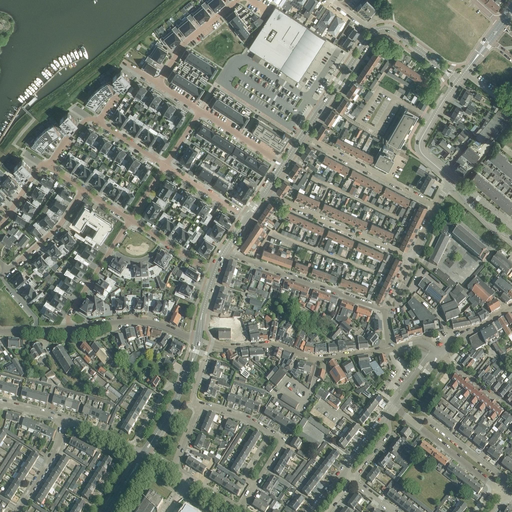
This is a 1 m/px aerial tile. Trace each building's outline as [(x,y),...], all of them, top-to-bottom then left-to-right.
[(207,0),(204,2),(208,7),(211,5),(215,11),(220,7),(214,0),(208,0),(207,1),(207,0)] [(311,11),(318,1),(315,0),(309,0),(305,6),(311,11)] [(365,0),(358,8),(367,17),(371,13),(370,12),(373,10),(376,7),(368,0),(365,0)] [(496,0),(490,7),(495,11),(500,6),(497,3),(499,1),(500,1),(500,0),(496,0)] [(202,5),(197,9),(205,19),(210,15),(206,9),(208,7),(204,2),(201,5),(202,5)] [(285,3),(283,6),(293,13),(295,10),(285,3)] [(275,6),(248,48),(255,52),(262,57),(280,69),(299,81),(326,39),(321,35),(310,28),(277,7),(275,6)] [(326,8),(323,6),(319,11),(317,10),(315,13),(318,14),(316,16),(319,18),(326,8)] [(192,12),(189,15),(193,19),(196,17),(201,23),(205,19),(197,9),(193,13),(192,12)] [(235,9),(227,16),(230,21),(238,14),(238,15),(239,14),(235,9)] [(238,14),(230,21),(233,25),(241,18),(238,15),(238,14)] [(187,17),(183,21),(191,31),(195,27),(191,21),(193,19),(189,15),(187,17)] [(241,18),(233,25),(237,28),(244,22),(245,22),(246,21),(243,16),(241,18)] [(259,17),(255,21),(259,25),(261,23),(264,20),(259,17)] [(178,24),(175,27),(179,31),(181,29),(186,35),(191,31),(183,21),(178,25),(178,24)] [(237,28),(235,30),(238,34),(246,28),(248,26),(245,22),(244,22),(237,28)] [(311,25),(310,28),(321,35),(322,33),(317,29),(319,27),(316,25),(314,24),(313,26),(311,25)] [(172,29),(168,33),(176,43),(181,39),(176,33),(179,31),(175,27),(172,29)] [(348,37),(353,40),(353,41),(357,35),(359,32),(357,31),(357,30),(354,28),(353,28),(351,27),(349,30),(351,31),(348,36),(348,37)] [(246,28),(238,34),(242,38),(249,32),(246,28)] [(163,36),(160,39),(164,43),(167,41),(171,47),(176,43),(168,33),(163,37),(163,36)] [(348,37),(346,35),(342,33),(341,35),(345,37),(344,38),(346,40),(342,45),(347,49),(352,43),(351,43),(353,40),(348,37)] [(156,45),(153,50),(164,57),(167,51),(161,48),(162,45),(157,41),(155,45),(156,45)] [(379,46),(375,52),(381,55),(384,50),(391,55),(393,52),(386,47),(384,50),(379,46)] [(186,48),(181,57),(186,60),(191,51),(186,48)] [(149,54),(147,58),(152,61),(154,58),(160,62),(164,57),(153,50),(150,55),(149,54)] [(191,51),(186,60),(190,62),(195,54),(191,51)] [(375,52),(371,57),(377,61),(381,55),(375,52)] [(195,54),(190,62),(194,65),(200,57),(195,54)] [(200,57),(194,65),(199,68),(204,60),(200,57)] [(371,57),(368,62),(373,66),(377,61),(371,57)] [(146,61),(142,67),(153,74),(157,68),(151,64),(152,61),(147,58),(145,61),(146,61)] [(396,71),(398,68),(402,62),(397,58),(393,64),(396,66),(394,69),(396,71)] [(204,60),(199,68),(203,70),(208,62),(204,60)] [(208,62),(203,70),(207,73),(213,65),(212,65),(208,62)] [(368,62),(364,68),(370,72),(373,66),(368,62)] [(398,74),(401,76),(408,66),(402,62),(398,68),(401,69),(398,74)] [(212,65),(213,65),(207,73),(212,76),(217,68),(212,65)] [(413,69),(408,66),(404,71),(409,75),(413,69)] [(364,68),(360,73),(366,77),(370,72),(364,68)] [(173,69),(168,77),(172,80),(173,81),(173,80),(178,72),(173,69)] [(409,75),(415,79),(418,73),(413,69),(409,75)] [(113,83),(119,88),(121,86),(123,88),(128,84),(126,82),(130,79),(121,70),(113,77),(116,80),(113,83)] [(178,72),(173,80),(177,83),(182,75),(178,72)] [(366,77),(360,73),(357,79),(362,83),(366,77)] [(415,79),(420,82),(424,77),(418,73),(415,79)] [(182,75),(177,83),(181,86),(186,78),(182,75)] [(424,77),(420,82),(426,86),(429,80),(424,77)] [(186,78),(181,86),(185,89),(191,80),(186,78)] [(191,80),(185,89),(190,91),(195,83),(191,80)] [(107,81),(101,86),(108,95),(113,92),(107,81)] [(354,83),(350,88),(356,93),(358,94),(360,92),(363,86),(356,81),(355,83),(354,83)] [(375,84),(373,82),(371,81),(368,86),(368,87),(367,88),(369,90),(371,90),(375,84)] [(131,93),(136,96),(142,86),(142,85),(139,83),(139,84),(138,83),(134,88),(131,87),(127,94),(130,96),(131,93)] [(195,83),(190,91),(194,94),(199,86),(195,83)] [(194,94),(199,97),(204,89),(195,83),(199,86),(194,94)] [(101,86),(95,90),(103,99),(108,95),(101,86)] [(136,96),(135,97),(139,100),(139,101),(140,102),(142,102),(146,96),(143,94),(147,89),(142,86),(136,95),(136,96)] [(356,93),(350,88),(346,94),(352,98),(356,93)] [(95,90),(90,96),(99,104),(103,99),(95,90)] [(369,90),(364,98),(368,101),(371,96),(373,92),(371,90),(369,90)] [(466,90),(463,95),(470,99),(472,96),(474,97),(474,98),(480,101),(482,96),(477,93),(476,94),(473,92),(473,93),(466,90)] [(146,96),(142,102),(145,105),(145,104),(149,106),(150,105),(156,95),(156,94),(153,92),(153,93),(152,92),(148,98),(146,96)] [(44,106),(34,95),(26,102),(36,112),(44,106)] [(150,105),(149,106),(153,109),(153,110),(156,112),(160,105),(158,103),(161,98),(156,95),(150,105)] [(214,95),(208,103),(213,106),(214,106),(213,106),(219,98),(214,95)] [(463,95),(460,101),(464,103),(467,105),(469,106),(467,108),(474,112),(477,107),(471,104),(473,101),(470,99),(463,95)] [(99,104),(90,96),(86,102),(96,109),(99,104)] [(344,97),(340,103),(346,107),(350,101),(344,97)] [(418,97),(414,103),(417,106),(423,109),(427,102),(422,99),(418,97)] [(219,98),(213,106),(214,106),(218,109),(223,101),(219,98)] [(160,112),(164,114),(171,104),(170,104),(171,103),(168,101),(167,102),(166,101),(163,107),(160,105),(156,112),(155,113),(158,114),(160,112)] [(223,101),(218,109),(222,111),(227,103),(223,101)] [(227,103),(222,111),(226,114),(231,106),(227,103)] [(346,107),(340,103),(336,109),(342,113),(345,109),(347,111),(349,109),(346,107)] [(167,120),(169,122),(174,115),(171,113),(175,107),(171,104),(164,114),(169,117),(167,120)] [(355,108),(353,111),(358,115),(363,107),(359,105),(358,104),(355,108)] [(483,128),(477,135),(476,136),(476,137),(482,143),(485,139),(486,141),(501,123),(500,121),(501,120),(510,127),(511,123),(511,112),(503,104),(501,107),(498,110),(498,111),(497,112),(496,113),(495,114),(490,121),(483,128)] [(114,120),(118,123),(125,113),(120,110),(122,107),(119,105),(115,112),(117,114),(114,120)] [(231,106),(226,114),(230,117),(236,109),(231,106)] [(457,106),(454,112),(462,117),(462,116),(463,113),(462,112),(463,110),(457,106)] [(236,109),(230,117),(235,120),(240,112),(236,109)] [(332,109),(328,115),(334,119),(338,113),(332,109)] [(407,109),(389,140),(400,147),(418,115),(407,109)] [(484,117),(490,121),(495,114),(488,110),(484,116),(484,117)] [(174,115),(169,122),(172,124),(174,121),(180,125),(184,120),(183,120),(184,118),(183,117),(185,114),(180,111),(177,116),(174,115)] [(358,115),(353,111),(351,114),(355,117),(354,117),(350,115),(349,117),(355,120),(358,115)] [(63,123),(61,125),(66,131),(68,128),(70,130),(75,126),(73,124),(77,121),(68,112),(65,115),(60,120),(63,123)] [(240,112),(235,120),(239,122),(239,123),(244,114),(240,112)] [(462,117),(454,112),(451,117),(459,122),(462,117)] [(127,120),(129,122),(134,115),(131,113),(129,116),(125,113),(118,123),(119,123),(118,124),(121,126),(122,125),(123,126),(127,120)] [(239,122),(239,123),(244,126),(250,116),(245,113),(244,114),(239,123),(239,122)] [(128,129),(132,132),(139,122),(135,119),(136,116),(134,115),(129,122),(132,123),(128,129)] [(259,115),(257,118),(261,120),(267,124),(269,122),(259,115)] [(334,119),(328,115),(325,121),(330,125),(334,119)] [(255,121),(249,129),(275,146),(277,147),(281,149),(290,135),(285,132),(283,136),(282,137),(258,121),(257,123),(255,121)] [(141,129),(143,131),(148,124),(145,122),(143,125),(139,122),(132,132),(133,132),(132,133),(136,135),(136,134),(137,135),(141,129)] [(463,129),(468,133),(470,131),(465,126),(466,126),(460,122),(458,125),(463,129)] [(54,123),(47,128),(54,137),(59,134),(54,123)] [(270,123),(269,125),(282,133),(283,131),(270,123)] [(142,138),(147,141),(153,131),(149,129),(151,126),(148,124),(143,131),(146,132),(142,138)] [(198,131),(196,134),(201,137),(207,127),(202,124),(200,128),(199,127),(197,130),(198,131)] [(323,124),(319,130),(325,134),(328,128),(323,124)] [(442,131),(448,135),(448,134),(455,138),(457,136),(452,133),(454,129),(446,125),(442,131)] [(477,126),(473,132),(474,132),(476,134),(477,135),(483,128),(481,127),(480,128),(478,126),(477,126)] [(207,127),(201,137),(205,139),(211,130),(207,127)] [(47,128),(41,132),(50,141),(54,137),(47,128)] [(81,139),(86,142),(93,131),(92,131),(93,130),(90,128),(89,129),(88,128),(84,134),(82,132),(76,140),(79,142),(81,139)] [(335,143),(341,146),(344,140),(345,138),(347,135),(350,130),(346,128),(341,139),(338,137),(335,143)] [(459,133),(460,134),(465,138),(469,133),(468,133),(463,129),(459,133)] [(211,130),(205,139),(210,143),(212,141),(211,140),(216,132),(212,130),(211,130)] [(325,134),(319,130),(315,135),(321,139),(324,135),(325,134)] [(88,147),(91,149),(96,141),(94,140),(97,134),(93,131),(86,142),(90,145),(88,147)] [(155,138),(158,140),(162,133),(159,131),(157,134),(153,131),(147,141),(147,142),(150,144),(151,144),(155,138)] [(41,132),(36,138),(45,145),(50,141),(41,132)] [(216,132),(211,140),(212,141),(215,143),(220,135),(216,133),(217,133),(216,132)] [(162,133),(158,140),(160,142),(156,148),(157,148),(157,149),(160,151),(161,150),(161,151),(164,147),(165,148),(166,147),(169,142),(163,138),(165,135),(162,133)] [(215,143),(215,144),(219,147),(225,138),(220,135),(215,143)] [(96,148),(100,151),(107,140),(107,139),(104,137),(104,138),(103,137),(99,143),(96,141),(91,149),(94,151),(96,148)] [(45,145),(36,138),(32,144),(30,147),(38,152),(40,149),(42,151),(45,145)] [(219,147),(218,148),(223,151),(224,150),(223,150),(229,141),(225,138),(219,147)] [(439,144),(438,144),(447,151),(443,155),(447,158),(449,157),(450,156),(449,156),(452,153),(454,155),(458,151),(458,150),(460,148),(457,146),(456,147),(455,148),(452,145),(449,143),(448,143),(448,144),(443,139),(442,141),(440,142),(439,144)] [(102,157),(105,158),(110,150),(108,149),(112,143),(107,140),(100,151),(104,154),(102,157)] [(341,146),(347,149),(350,144),(344,140),(341,146)] [(229,141),(223,150),(224,150),(228,153),(234,144),(229,141)] [(347,149),(353,153),(356,147),(358,143),(355,142),(353,145),(350,144),(347,149)] [(188,147),(185,150),(194,156),(196,157),(201,149),(196,146),(194,148),(193,147),(189,145),(188,147)] [(322,161),(325,155),(326,154),(322,152),(320,158),(319,157),(318,158),(316,157),(317,155),(312,152),(314,149),(308,145),(304,150),(313,156),(317,159),(321,162),(322,161)] [(375,157),(377,158),(390,165),(396,154),(392,152),(393,149),(384,145),(383,147),(381,146),(375,157)] [(110,157),(114,160),(121,149),(121,148),(118,146),(118,147),(117,146),(113,152),(110,150),(105,158),(108,160),(110,157)] [(236,146),(230,155),(234,158),(241,149),(236,146)] [(353,153),(359,156),(362,150),(356,147),(353,153)] [(461,156),(463,157),(464,159),(464,158),(466,156),(474,162),(480,156),(469,147),(461,156)] [(495,148),(492,152),(494,154),(490,158),(511,176),(511,163),(506,159),(507,158),(495,148)] [(117,166),(120,168),(125,160),(122,158),(126,152),(121,149),(114,160),(119,163),(117,166)] [(241,149),(234,158),(239,161),(240,159),(245,151),(241,149)] [(183,155),(191,160),(194,156),(185,150),(184,153),(183,155)] [(304,150),(301,156),(305,159),(306,160),(309,157),(312,159),(313,156),(304,150)] [(359,156),(365,159),(368,153),(362,150),(359,156)] [(68,159),(64,165),(69,168),(75,159),(76,157),(72,154),(72,153),(69,151),(65,158),(68,159)] [(245,151),(240,159),(244,162),(250,154),(245,151)] [(368,153),(365,159),(371,162),(374,156),(368,153)] [(244,162),(243,164),(248,167),(249,165),(254,157),(250,154),(244,162)] [(124,167),(129,169),(130,167),(136,158),(135,158),(136,157),(133,155),(132,156),(131,156),(127,161),(125,160),(120,168),(122,169),(124,167)] [(183,155),(179,160),(185,164),(183,166),(188,170),(193,162),(191,161),(191,160),(183,155)] [(322,161),(328,164),(331,158),(325,155),(322,161)] [(460,163),(456,168),(463,174),(467,169),(462,165),(466,161),(460,156),(457,160),(460,163)] [(75,159),(69,168),(69,169),(72,171),(72,170),(74,171),(77,165),(80,167),(84,161),(81,159),(80,160),(76,157),(75,159)] [(254,157),(249,165),(253,167),(253,168),(258,160),(254,157)] [(136,158),(130,167),(134,170),(133,172),(132,173),(135,175),(139,169),(136,167),(140,162),(136,158)] [(328,165),(327,168),(332,170),(334,167),(337,161),(331,158),(328,164),(328,165)] [(377,158),(374,164),(388,171),(390,165),(377,158)] [(17,170),(15,173),(20,178),(22,176),(24,178),(29,173),(28,172),(31,168),(22,160),(19,163),(14,167),(17,170)] [(253,167),(252,169),(256,172),(263,163),(258,160),(253,168),(253,167)] [(79,174),(83,177),(89,168),(85,165),(87,162),(84,161),(80,167),(82,169),(79,174)] [(201,170),(197,175),(198,176),(198,177),(202,179),(209,167),(205,165),(205,163),(202,161),(198,168),(201,170)] [(306,164),(316,171),(318,168),(308,161),(306,164)] [(334,167),(339,170),(343,164),(337,161),(334,167)] [(263,163),(256,172),(261,176),(263,173),(264,173),(266,170),(265,170),(268,166),(263,163)] [(296,163),(292,168),(298,172),(302,167),(296,163)] [(343,164),(339,170),(346,174),(349,167),(343,164)] [(139,169),(135,175),(138,177),(139,175),(145,179),(149,174),(148,174),(149,173),(149,172),(148,171),(150,168),(149,167),(150,167),(147,165),(146,165),(145,165),(142,171),(139,169)] [(209,167),(202,179),(206,182),(206,181),(207,182),(211,176),(213,178),(217,172),(209,167)] [(91,175),(94,176),(98,170),(95,168),(93,171),(89,168),(83,177),(84,177),(83,178),(86,180),(87,179),(88,180),(91,175)] [(298,172),(292,168),(288,174),(295,178),(297,175),(301,178),(302,175),(301,174),(298,172)] [(416,172),(422,175),(426,177),(428,173),(418,168),(416,172)] [(349,176),(355,179),(358,172),(352,169),(349,176)] [(93,183),(98,186),(103,177),(99,174),(101,172),(98,170),(94,176),(96,178),(93,183)] [(216,180),(213,185),(214,186),(213,186),(217,189),(224,177),(217,172),(213,178),(216,180)] [(355,179),(361,182),(364,175),(358,172),(355,179)] [(428,173),(426,177),(422,175),(416,186),(420,188),(426,192),(431,182),(433,183),(434,180),(433,179),(434,177),(428,173)] [(511,202),(477,173),(470,180),(475,185),(476,184),(503,207),(503,208),(507,212),(508,211),(511,214),(511,212),(511,202)] [(42,176),(40,179),(40,180),(45,184),(43,186),(49,190),(53,192),(55,190),(52,188),(51,189),(50,188),(51,187),(49,186),(53,180),(47,176),(46,178),(43,175),(43,176),(42,176)] [(361,182),(367,185),(370,178),(364,175),(361,182)] [(9,176),(5,180),(13,189),(18,185),(17,185),(18,184),(12,177),(11,178),(9,176)] [(106,184),(108,185),(112,179),(109,177),(108,180),(103,177),(98,186),(98,187),(101,189),(101,188),(102,189),(106,184)] [(224,177),(217,189),(221,191),(223,192),(226,186),(229,188),(230,186),(232,183),(232,182),(224,177)] [(240,185),(246,189),(250,192),(251,192),(253,189),(252,189),(253,187),(248,184),(250,181),(245,177),(240,185)] [(367,185),(373,188),(376,181),(370,178),(367,185)] [(111,187),(107,192),(112,195),(119,185),(114,182),(115,181),(112,179),(108,185),(111,187)] [(164,183),(164,184),(172,189),(175,184),(177,180),(175,179),(173,182),(167,179),(166,180),(166,179),(164,182),(164,183)] [(13,189),(5,180),(1,184),(3,186),(2,188),(8,194),(10,193),(13,189)] [(284,180),(280,186),(287,190),(288,188),(290,184),(288,183),(284,180)] [(376,181),(373,188),(379,191),(383,185),(376,181)] [(160,188),(160,189),(169,194),(172,189),(164,184),(163,184),(161,186),(162,187),(160,189),(160,188)] [(321,184),(320,186),(317,192),(320,193),(322,187),(326,189),(327,187),(321,184)] [(119,185),(112,195),(112,196),(115,198),(116,198),(120,193),(123,194),(127,188),(124,186),(123,187),(119,185)] [(237,190),(236,190),(242,194),(247,197),(247,196),(248,195),(249,195),(250,192),(246,189),(240,185),(237,190)] [(42,189),(40,188),(37,186),(34,190),(43,196),(45,192),(47,193),(49,190),(43,186),(42,189)] [(286,190),(280,186),(276,192),(283,196),(286,190)] [(349,192),(354,195),(357,189),(352,186),(349,192)] [(382,193),(388,196),(392,189),(386,186),(382,193)] [(70,191),(64,187),(60,193),(59,192),(57,195),(62,199),(64,196),(69,199),(70,199),(71,199),(73,196),(72,195),(73,194),(69,192),(70,191)] [(127,188),(123,194),(125,196),(122,202),(126,205),(129,202),(130,202),(131,201),(134,196),(128,192),(129,190),(127,188)] [(161,197),(159,200),(166,204),(168,201),(166,199),(169,194),(160,189),(159,191),(158,191),(157,193),(157,194),(161,197)] [(388,196),(394,199),(397,193),(392,189),(388,196)] [(43,196),(34,190),(33,191),(33,190),(31,193),(31,194),(31,195),(35,198),(34,200),(39,204),(41,201),(40,200),(43,196)] [(186,191),(185,190),(181,196),(179,195),(174,201),(177,203),(179,200),(184,203),(190,194),(190,193),(187,191),(186,191)] [(236,190),(231,198),(237,201),(238,199),(244,202),(247,197),(247,196),(243,193),(237,190),(236,190)] [(295,198),(301,201),(303,194),(298,192),(295,198)] [(394,199),(400,202),(403,196),(397,193),(394,199)] [(187,209),(190,211),(194,205),(191,203),(195,197),(190,194),(184,203),(182,206),(183,206),(183,205),(187,208),(187,209)] [(301,201),(306,203),(309,196),(303,194),(301,201)] [(61,201),(62,199),(57,195),(55,198),(57,199),(54,203),(63,209),(64,209),(66,206),(65,206),(66,205),(61,201)] [(314,199),(312,205),(317,208),(320,201),(318,200),(319,196),(316,195),(314,199)] [(306,203),(312,205),(314,199),(309,196),(306,203)] [(403,196),(400,202),(406,206),(410,199),(403,196)] [(37,207),(39,204),(34,200),(32,203),(27,200),(24,204),(33,210),(36,206),(37,207)] [(149,205),(158,211),(161,206),(164,207),(166,204),(159,200),(157,203),(153,200),(153,201),(152,200),(151,203),(150,205),(149,205)] [(198,215),(199,213),(205,203),(202,200),(201,201),(200,200),(196,206),(194,205),(190,211),(192,213),(193,212),(197,215),(198,215)] [(321,210),(327,212),(329,205),(328,205),(329,202),(325,201),(321,210)] [(48,210),(54,213),(55,211),(60,214),(63,209),(54,203),(51,208),(50,207),(48,210)] [(92,207),(85,203),(72,223),(88,233),(85,237),(87,239),(93,243),(96,238),(102,242),(113,225),(112,223),(111,222),(112,221),(96,210),(92,207)] [(206,213),(210,207),(205,203),(199,213),(204,216),(201,221),(203,223),(204,222),(209,214),(206,213)] [(270,203),(266,208),(271,212),(275,206),(270,203)] [(419,203),(418,205),(420,206),(418,209),(425,212),(427,207),(421,204),(420,204),(419,203)] [(21,209),(25,211),(26,212),(24,215),(30,218),(32,215),(31,215),(33,210),(24,204),(24,205),(23,204),(21,208),(22,208),(21,209)] [(147,210),(146,211),(155,216),(158,211),(149,205),(150,206),(148,208),(148,207),(146,209),(147,210)] [(327,212),(332,214),(335,208),(329,205),(327,212)] [(337,217),(343,219),(347,210),(347,209),(342,206),(340,210),(337,217)] [(266,208),(262,214),(267,218),(271,212),(266,208)] [(332,214),(337,217),(340,210),(335,208),(332,214)] [(414,213),(423,217),(425,212),(418,209),(417,212),(415,211),(414,213)] [(47,214),(43,217),(50,226),(51,225),(51,226),(54,223),(55,222),(51,218),(54,213),(48,210),(46,213),(47,214)] [(343,219),(348,221),(352,212),(347,210),(343,219)] [(155,216),(146,211),(145,211),(143,214),(144,214),(143,216),(149,219),(147,223),(150,225),(152,221),(155,216)] [(284,217),(290,219),(293,214),(286,211),(284,217)] [(348,221),(354,223),(356,217),(358,214),(352,212),(348,221)] [(362,219),(359,226),(364,228),(367,222),(364,220),(367,213),(365,212),(362,219)] [(217,216),(216,218),(218,219),(222,222),(228,226),(231,221),(228,218),(226,217),(227,216),(222,213),(219,217),(217,216)] [(414,218),(420,222),(423,217),(414,213),(413,214),(415,215),(414,218)] [(23,217),(22,216),(18,214),(18,215),(17,215),(15,218),(15,219),(18,221),(17,223),(22,226),(26,220),(28,221),(29,221),(30,218),(24,215),(23,217)] [(165,222),(161,227),(166,231),(172,222),(167,218),(169,215),(166,214),(162,220),(165,222)] [(267,218),(262,214),(258,220),(263,223),(267,218)] [(290,219),(296,222),(299,216),(293,214),(290,219)] [(305,219),(299,216),(296,222),(295,225),(302,227),(303,225),(305,219)] [(43,225),(44,227),(46,229),(50,226),(43,217),(39,221),(38,220),(36,222),(40,227),(43,225)] [(354,223),(359,226),(362,219),(356,217),(354,223)] [(216,222),(212,228),(221,234),(225,228),(221,226),(220,225),(222,222),(218,219),(216,218),(214,221),(216,222)] [(409,222),(418,227),(420,222),(414,218),(412,222),(410,221),(409,222)] [(269,219),(268,221),(274,225),(273,225),(277,228),(278,225),(275,223),(269,219)] [(305,219),(303,225),(309,228),(312,222),(305,219)] [(175,228),(178,229),(181,223),(179,221),(177,224),(172,222),(166,231),(167,231),(166,231),(170,234),(170,233),(171,234),(175,228)] [(450,240),(449,240),(452,236),(482,261),(489,253),(474,240),(475,239),(472,237),(472,238),(456,225),(455,226),(454,225),(451,222),(450,222),(450,221),(448,221),(446,222),(440,234),(445,236),(444,237),(441,236),(429,262),(437,266),(450,240)] [(42,233),(40,230),(38,229),(40,227),(36,222),(33,224),(35,226),(30,231),(34,235),(35,234),(37,237),(38,236),(39,237),(42,235),(41,234),(42,233)] [(264,226),(257,222),(240,247),(247,251),(249,248),(253,250),(255,251),(257,248),(255,247),(257,244),(259,245),(261,242),(261,241),(259,241),(260,240),(259,240),(256,238),(258,235),(261,237),(262,237),(263,236),(265,237),(267,233),(265,232),(261,230),(264,226)] [(318,225),(312,222),(309,228),(315,230),(318,225)] [(409,228),(416,231),(418,227),(409,222),(409,224),(411,225),(409,228)] [(176,237),(181,240),(187,231),(182,228),(184,225),(181,223),(178,229),(180,231),(176,237)] [(369,230),(374,232),(377,226),(372,223),(369,230)] [(324,227),(318,225),(315,230),(322,233),(324,227)] [(374,232),(380,235),(383,228),(377,226),(374,232)] [(5,235),(0,241),(9,247),(15,239),(17,237),(18,239),(17,241),(15,243),(19,246),(21,244),(24,247),(25,246),(30,238),(17,227),(16,228),(12,234),(10,236),(11,236),(11,237),(10,236),(8,238),(5,235)] [(207,233),(205,235),(211,240),(213,237),(217,240),(218,238),(218,239),(221,235),(220,235),(221,234),(212,228),(210,227),(206,232),(207,233)] [(407,227),(406,229),(408,230),(407,233),(414,236),(416,231),(409,228),(407,227)] [(182,241),(181,241),(185,244),(185,243),(186,244),(190,237),(193,239),(198,231),(195,229),(193,232),(189,229),(189,228),(187,231),(181,240),(182,241)] [(380,235),(385,237),(388,230),(383,228),(380,235)] [(331,241),(332,238),(335,232),(329,229),(326,235),(329,236),(324,248),(328,249),(331,241)] [(388,230),(385,237),(390,239),(393,233),(388,230)] [(64,235),(71,244),(76,240),(68,231),(64,235)] [(332,238),(331,241),(337,243),(338,240),(339,241),(341,235),(335,232),(332,238)] [(403,235),(402,237),(411,241),(414,236),(407,233),(405,236),(403,235)] [(64,245),(62,247),(67,252),(69,250),(67,247),(71,244),(64,235),(63,235),(60,238),(59,239),(64,245)] [(205,239),(201,245),(210,250),(214,244),(210,242),(211,240),(205,235),(203,238),(205,239)] [(348,237),(341,235),(339,241),(345,243),(348,237)] [(354,240),(348,237),(345,243),(351,246),(354,240)] [(402,237),(402,238),(404,239),(402,243),(409,246),(411,241),(402,237)] [(93,243),(87,239),(85,241),(88,243),(85,249),(94,255),(94,254),(95,255),(97,251),(98,249),(92,245),(93,243)] [(358,242),(356,248),(362,251),(365,245),(358,242)] [(55,243),(50,247),(58,255),(62,252),(64,254),(67,252),(62,247),(59,248),(55,243)] [(399,245),(398,247),(400,247),(400,248),(407,251),(409,246),(402,243),(400,246),(399,245)] [(271,259),(274,252),(275,248),(273,247),(274,245),(270,244),(270,246),(269,245),(268,250),(264,248),(261,256),(271,259)] [(210,250),(201,245),(197,250),(206,256),(206,255),(207,255),(210,252),(209,251),(210,250)] [(362,251),(368,253),(371,247),(365,245),(362,251)] [(50,256),(48,258),(53,264),(56,262),(53,259),(58,255),(50,247),(49,247),(46,249),(47,250),(46,251),(50,256)] [(274,252),(271,259),(280,262),(285,251),(283,250),(283,248),(280,247),(279,249),(277,253),(274,252)] [(368,253),(375,256),(377,250),(371,247),(368,253)] [(85,256),(86,257),(91,260),(94,255),(85,249),(81,254),(78,252),(76,255),(83,259),(85,256)] [(286,251),(285,251),(280,262),(290,266),(293,258),(289,257),(290,253),(291,251),(287,249),(286,251)] [(377,250),(375,256),(381,259),(384,253),(377,250)] [(157,258),(168,264),(171,258),(169,257),(170,255),(166,253),(165,254),(162,252),(160,255),(159,255),(157,258)] [(499,253),(490,263),(491,263),(503,273),(501,276),(505,279),(508,276),(507,276),(511,269),(511,263),(510,262),(511,261),(511,260),(508,257),(508,258),(507,260),(499,253)] [(41,255),(37,259),(44,267),(48,264),(51,266),(53,264),(48,258),(46,260),(41,255)] [(87,265),(83,263),(81,261),(83,259),(76,255),(75,257),(78,259),(74,265),(84,271),(84,270),(85,271),(87,267),(86,267),(87,265)] [(393,263),(399,266),(402,260),(394,256),(391,262),(393,263)] [(294,267),(300,269),(302,263),(297,261),(298,258),(296,257),(294,261),(296,261),(294,267)] [(32,263),(36,267),(37,268),(34,270),(35,271),(38,274),(39,276),(42,274),(40,271),(44,267),(37,259),(36,259),(36,258),(33,261),(33,262),(32,263)] [(170,266),(168,264),(157,258),(156,261),(154,264),(159,267),(157,271),(156,269),(153,270),(156,277),(159,276),(158,275),(162,269),(164,270),(166,272),(170,266)] [(110,266),(109,268),(115,272),(116,270),(122,262),(119,260),(118,261),(115,259),(110,266)] [(338,266),(342,268),(343,262),(336,259),(335,263),(339,264),(338,266)] [(116,270),(115,272),(121,276),(121,275),(124,278),(124,279),(127,280),(129,272),(126,271),(125,270),(125,269),(127,266),(124,264),(125,264),(122,262),(116,270)] [(302,263),(300,269),(306,271),(308,266),(310,266),(311,263),(309,262),(308,265),(302,263)] [(343,262),(342,268),(341,270),(341,272),(343,273),(345,267),(347,267),(348,267),(351,268),(352,266),(348,265),(349,264),(346,263),(343,262)] [(311,273),(317,275),(319,269),(313,267),(314,264),(312,263),(312,265),(311,267),(313,267),(311,273)] [(392,266),(390,269),(396,272),(399,266),(393,263),(392,266)] [(74,272),(76,273),(80,276),(84,271),(74,265),(71,270),(68,268),(66,271),(73,275),(74,272)] [(134,268),(134,271),(134,272),(132,272),(132,273),(129,272),(127,280),(130,280),(131,279),(134,279),(141,279),(140,266),(137,267),(137,268),(134,268)] [(148,272),(148,270),(147,267),(144,267),(144,266),(140,266),(141,279),(148,278),(152,277),(153,279),(156,277),(153,270),(150,272),(148,272)] [(228,267),(226,273),(233,275),(235,270),(228,267)] [(179,271),(176,276),(180,278),(189,282),(191,279),(197,283),(200,277),(197,275),(195,274),(196,272),(191,269),(187,275),(185,274),(179,271)] [(317,275),(323,277),(325,271),(319,269),(317,275)] [(390,270),(387,276),(393,278),(396,272),(390,269),(390,270)] [(331,273),(329,279),(335,282),(337,276),(339,276),(339,274),(340,273),(332,270),(331,273)] [(434,274),(452,289),(456,285),(449,279),(450,278),(445,274),(444,275),(438,270),(437,270),(434,274)] [(77,281),(73,278),(71,277),(73,275),(66,271),(64,273),(67,275),(64,281),(73,287),(74,286),(75,287),(77,283),(76,283),(77,281)] [(253,276),(252,279),(254,280),(255,277),(261,279),(263,273),(257,271),(255,275),(254,274),(253,276)] [(323,277),(329,279),(331,273),(325,271),(323,277)] [(346,285),(348,279),(350,273),(347,272),(345,278),(342,277),(339,283),(346,285)] [(16,280),(14,282),(14,283),(16,286),(17,285),(19,287),(23,284),(24,283),(26,285),(32,280),(30,277),(27,279),(22,273),(16,277),(17,278),(16,279),(16,280)] [(226,273),(224,279),(241,284),(241,282),(232,279),(233,275),(226,273)] [(261,279),(267,281),(269,275),(263,273),(261,279)] [(267,281),(266,284),(272,286),(273,283),(275,277),(269,275),(267,281)] [(393,278),(387,276),(384,282),(390,285),(393,278)] [(475,296),(472,299),(482,307),(486,303),(488,306),(487,306),(491,313),(500,308),(496,301),(495,301),(492,297),(495,293),(483,283),(478,276),(474,280),(467,288),(474,293),(473,294),(475,296)] [(271,287),(279,290),(280,286),(279,285),(279,284),(281,279),(275,277),(273,283),(272,286),(271,287)] [(195,288),(190,286),(188,285),(189,282),(180,278),(179,281),(184,284),(182,288),(192,293),(193,293),(195,289),(194,289),(195,288)] [(418,286),(440,305),(452,290),(449,287),(443,294),(425,278),(418,286)] [(241,284),(224,279),(222,285),(230,287),(231,284),(233,285),(233,284),(240,286),(241,284)] [(346,285),(353,288),(355,282),(348,279),(346,285)] [(23,292),(27,297),(35,289),(31,285),(34,282),(32,280),(26,285),(28,287),(23,292)] [(500,280),(495,285),(498,288),(503,282),(500,280)] [(73,287),(64,281),(61,286),(58,284),(56,287),(62,291),(64,288),(70,292),(73,287)] [(106,285),(104,283),(101,281),(97,286),(106,292),(109,287),(112,289),(114,286),(108,282),(106,285)] [(282,286),(281,289),(283,290),(288,292),(289,289),(291,283),(285,281),(283,287),(282,286)] [(355,282),(353,288),(359,290),(361,284),(358,283),(355,282)] [(383,285),(381,288),(387,291),(390,285),(384,282),(383,285)] [(499,289),(501,291),(511,300),(511,290),(511,289),(503,282),(498,288),(499,289)] [(293,294),(292,296),(295,297),(296,293),(295,293),(295,291),(297,285),(291,283),(289,289),(288,292),(293,294)] [(361,284),(359,290),(366,292),(367,288),(368,286),(364,285),(361,284)] [(295,293),(296,293),(297,292),(298,292),(298,295),(300,296),(301,293),(303,287),(297,285),(295,291),(295,293)] [(440,305),(444,317),(446,322),(451,320),(461,316),(457,308),(469,297),(457,285),(442,304),(440,305)] [(94,291),(98,293),(100,295),(98,298),(104,301),(106,298),(103,296),(106,292),(97,286),(97,287),(97,286),(94,290),(95,290),(94,291)] [(67,297),(63,294),(61,293),(62,291),(56,287),(54,289),(57,291),(54,297),(63,303),(63,302),(64,303),(66,299),(67,297)] [(310,289),(303,287),(301,293),(300,296),(306,298),(308,299),(309,296),(308,295),(310,289)] [(175,296),(182,299),(183,296),(190,299),(192,293),(182,288),(179,294),(176,292),(175,296)] [(387,291),(381,288),(379,294),(384,297),(387,291)] [(31,302),(35,298),(37,297),(39,299),(45,294),(42,292),(39,294),(35,289),(27,297),(31,302)] [(221,289),(219,294),(237,300),(238,300),(239,299),(237,299),(237,298),(230,295),(227,294),(228,291),(221,289)] [(310,298),(309,299),(312,300),(317,302),(318,299),(320,293),(314,291),(312,297),(310,296),(310,298)] [(511,300),(501,291),(499,294),(502,296),(501,298),(506,304),(507,304),(511,301),(511,300)] [(320,293),(318,299),(315,307),(314,311),(317,312),(321,300),(324,301),(326,295),(320,293)] [(377,293),(375,296),(377,297),(375,300),(376,301),(381,303),(384,297),(379,294),(377,293)] [(219,294),(217,300),(225,302),(226,300),(229,301),(229,300),(232,301),(236,303),(237,300),(219,294)] [(149,295),(148,297),(148,301),(142,301),(141,312),(148,312),(148,305),(152,305),(153,298),(153,295),(149,295)] [(332,297),(326,295),(324,301),(330,303),(332,297)] [(84,314),(87,316),(92,315),(92,316),(100,315),(100,312),(104,312),(102,302),(99,303),(98,301),(91,296),(88,301),(89,301),(88,303),(87,302),(82,310),(85,313),(85,314),(84,314)] [(127,297),(121,298),(121,301),(122,312),(129,311),(128,304),(132,304),(132,296),(127,297)] [(135,304),(135,306),(135,311),(141,312),(142,301),(136,300),(136,296),(132,296),(132,304),(135,304)] [(53,304),(56,306),(60,308),(63,303),(54,297),(50,302),(47,300),(45,303),(52,307),(53,304)] [(332,297),(330,303),(328,309),(331,310),(333,304),(336,305),(338,299),(332,297)] [(111,298),(112,306),(115,305),(116,313),(122,312),(121,301),(115,301),(115,298),(111,298)] [(157,299),(153,298),(152,305),(155,306),(153,313),(160,315),(162,304),(156,302),(157,299)] [(420,324),(423,334),(424,334),(434,332),(430,314),(417,302),(413,298),(407,304),(410,308),(411,310),(416,317),(419,321),(421,324),(420,324)] [(217,300),(216,306),(229,310),(230,307),(230,304),(225,302),(217,300)] [(166,316),(167,311),(168,309),(171,310),(175,303),(169,301),(168,305),(162,304),(160,315),(166,316)] [(336,321),(341,324),(344,318),(344,317),(345,315),(345,314),(349,303),(343,301),(340,308),(343,309),(342,313),(343,313),(341,317),(337,316),(336,321)] [(46,307),(42,312),(43,312),(43,313),(44,314),(49,317),(50,316),(53,318),(54,318),(57,314),(56,314),(56,313),(50,309),(52,307),(45,303),(44,305),(46,307)] [(345,314),(345,315),(347,316),(349,311),(352,312),(353,310),(355,305),(349,303),(345,314)] [(169,323),(177,327),(181,318),(178,316),(179,315),(178,315),(181,308),(176,306),(172,314),(173,314),(171,318),(169,323)] [(229,310),(216,306),(214,312),(224,315),(225,312),(228,313),(229,310)] [(363,316),(365,310),(359,307),(357,312),(356,313),(356,315),(354,314),(352,321),(356,323),(360,315),(363,316)] [(484,312),(480,314),(479,311),(476,313),(479,318),(481,322),(488,318),(487,316),(490,314),(482,308),(481,308),(484,312)] [(372,312),(365,310),(363,316),(367,318),(365,322),(368,323),(370,318),(372,312)] [(473,312),(466,316),(469,321),(471,326),(480,323),(477,317),(476,316),(475,317),(474,315),(473,312)] [(430,314),(434,332),(444,330),(440,323),(430,314)] [(469,321),(466,316),(465,314),(463,315),(463,319),(451,321),(453,329),(471,326),(469,321)] [(241,324),(242,326),(244,325),(241,318),(239,318),(236,318),(216,317),(216,327),(226,327),(230,327),(231,327),(231,324),(241,324)] [(372,318),(372,323),(372,327),(375,327),(375,333),(382,332),(381,323),(378,323),(378,318),(372,318)] [(503,319),(498,322),(505,333),(508,338),(511,335),(510,332),(509,333),(506,328),(508,326),(505,321),(504,321),(503,319)] [(252,324),(248,324),(250,337),(251,341),(251,342),(260,341),(261,341),(259,333),(256,323),(255,323),(255,320),(252,320),(251,321),(252,324)] [(286,332),(287,333),(288,330),(293,325),(289,321),(287,325),(285,330),(280,328),(276,342),(282,343),(286,332)] [(414,327),(411,328),(412,329),(414,337),(423,335),(420,325),(420,324),(421,324),(419,321),(412,323),(413,325),(414,327)] [(498,322),(491,326),(497,336),(500,334),(501,336),(505,333),(498,322)] [(270,335),(269,340),(275,341),(276,336),(277,327),(278,324),(272,323),(272,326),(270,335)] [(342,324),(338,329),(341,332),(342,331),(341,331),(343,329),(349,334),(352,330),(352,329),(352,330),(348,326),(344,323),(342,325),(342,324)] [(410,325),(406,326),(408,334),(408,338),(414,337),(412,329),(411,330),(410,328),(411,328),(410,323),(409,324),(410,325)] [(244,325),(242,326),(244,331),(242,332),(243,333),(235,335),(237,344),(249,341),(247,330),(244,325)] [(406,329),(400,331),(400,332),(401,334),(403,342),(409,340),(408,338),(408,334),(406,328),(406,326),(405,326),(406,328),(406,329)] [(497,336),(491,326),(469,339),(472,348),(476,351),(485,345),(496,339),(497,339),(499,338),(497,336)] [(141,327),(136,328),(138,339),(141,338),(142,341),(144,340),(141,327)] [(230,340),(230,327),(226,327),(226,331),(219,331),(219,340),(230,340)] [(145,333),(144,337),(147,337),(146,341),(147,341),(147,342),(153,345),(152,347),(154,348),(157,343),(153,342),(149,340),(151,334),(151,329),(146,328),(145,333)] [(341,332),(338,329),(336,331),(334,328),(331,331),(334,333),(333,334),(337,337),(341,332)] [(151,336),(161,338),(162,332),(152,329),(151,336)] [(399,329),(393,331),(397,344),(403,342),(401,334),(399,329)] [(261,341),(268,340),(267,335),(269,335),(269,332),(263,332),(263,330),(261,330),(261,332),(259,333),(261,341)] [(288,330),(287,333),(287,335),(286,334),(284,338),(282,343),(292,347),(294,342),(295,340),(289,338),(292,332),(288,330)] [(296,343),(294,348),(302,352),(305,346),(305,344),(302,343),(305,334),(301,331),(296,343)] [(369,331),(366,335),(370,338),(369,339),(367,341),(373,345),(374,344),(375,344),(377,341),(376,341),(378,339),(373,334),(372,333),(369,331)] [(316,345),(315,345),(315,343),(314,341),(316,339),(318,336),(315,334),(313,336),(314,337),(311,339),(310,343),(310,344),(307,343),(304,352),(313,354),(314,349),(315,346),(316,345)] [(121,335),(115,337),(119,349),(127,346),(126,341),(124,342),(121,335)] [(158,343),(164,347),(166,344),(167,342),(170,338),(164,335),(158,343)] [(358,344),(359,350),(368,349),(367,343),(367,341),(361,337),(358,337),(358,344)] [(8,349),(19,350),(19,346),(23,347),(23,341),(20,340),(9,339),(8,349)] [(346,345),(346,342),(344,344),(340,340),(338,340),(339,352),(347,351),(346,345)] [(168,352),(171,353),(172,354),(173,353),(179,357),(185,348),(175,341),(172,345),(168,352)] [(346,342),(346,345),(347,351),(356,350),(355,345),(353,345),(353,341),(346,342)] [(328,348),(329,353),(338,352),(337,347),(337,344),(335,344),(335,342),(332,342),(333,344),(328,345),(328,348)] [(494,345),(493,346),(497,352),(498,351),(501,356),(500,357),(504,363),(509,359),(498,342),(494,345)] [(80,348),(84,352),(85,352),(91,358),(93,357),(95,358),(97,357),(95,355),(95,354),(85,343),(80,348)] [(91,347),(104,365),(113,359),(105,348),(103,350),(97,343),(91,347)] [(33,347),(34,350),(39,358),(45,354),(39,344),(33,347)] [(326,344),(316,345),(315,346),(315,348),(315,353),(326,353),(326,348),(326,344)] [(52,353),(66,374),(71,372),(76,369),(64,351),(62,347),(52,353)] [(255,348),(249,349),(249,354),(250,358),(255,357),(255,361),(257,361),(259,361),(259,357),(257,357),(256,357),(256,348),(255,348)] [(259,360),(262,359),(262,357),(263,357),(263,355),(263,352),(262,352),(262,348),(255,348),(257,357),(257,361),(259,361),(259,360)] [(273,357),(280,360),(283,350),(276,348),(273,357)] [(472,358),(464,368),(468,371),(472,367),(475,363),(476,361),(477,362),(484,353),(480,349),(473,358),(472,358)] [(39,358),(34,350),(31,352),(32,354),(29,355),(32,359),(33,361),(36,360),(36,359),(39,358)] [(228,356),(227,357),(230,361),(234,360),(238,357),(235,353),(233,354),(231,350),(226,353),(228,356)] [(281,367),(280,369),(283,371),(284,369),(288,362),(288,361),(292,354),(285,351),(283,356),(282,359),(284,360),(282,364),(283,364),(281,367)] [(297,357),(292,354),(288,361),(289,361),(285,369),(291,372),(295,364),(294,363),(297,357)] [(460,364),(464,368),(472,358),(473,356),(471,354),(468,357),(467,356),(460,364)] [(128,359),(126,361),(131,366),(134,364),(133,363),(136,361),(132,356),(129,358),(131,361),(130,361),(128,359)] [(371,368),(378,378),(384,374),(375,362),(370,364),(367,356),(357,357),(360,366),(365,375),(365,376),(368,374),(367,369),(371,368)] [(384,368),(383,365),(388,364),(390,370),(392,368),(391,362),(388,362),(387,360),(386,360),(385,356),(379,358),(380,363),(379,363),(380,367),(381,367),(381,368),(382,369),(384,368)] [(73,363),(78,368),(85,363),(80,357),(73,363)] [(244,361),(243,359),(242,359),(240,357),(238,361),(245,367),(246,365),(248,366),(253,369),(254,367),(248,362),(247,363),(244,361)] [(16,359),(12,361),(17,368),(18,370),(19,372),(22,376),(24,375),(25,374),(23,370),(20,366),(16,359)] [(168,366),(172,368),(176,361),(172,359),(170,362),(166,359),(164,363),(168,366)] [(340,383),(341,385),(345,382),(346,383),(348,382),(338,364),(335,360),(328,364),(332,371),(329,373),(337,384),(340,383)] [(232,365),(239,371),(241,373),(240,374),(246,379),(250,375),(248,373),(249,372),(246,369),(245,370),(236,361),(232,365)] [(344,374),(348,380),(352,377),(350,375),(352,374),(350,371),(353,369),(349,362),(342,367),(346,372),(344,374)] [(12,363),(6,367),(7,369),(10,373),(12,371),(13,372),(16,370),(12,363)] [(85,363),(78,368),(81,373),(82,372),(84,374),(87,372),(85,369),(88,367),(85,363)] [(214,363),(212,370),(222,373),(222,372),(223,373),(224,370),(219,369),(221,365),(214,363)] [(299,363),(297,370),(296,371),(293,369),(291,374),(294,376),(296,378),(297,376),(294,375),(296,372),(303,374),(304,372),(306,364),(299,363)] [(306,364),(304,372),(311,373),(312,366),(306,364)] [(476,377),(480,380),(483,376),(490,368),(488,366),(483,372),(481,371),(479,373),(476,377)] [(98,372),(104,377),(106,375),(112,381),(114,379),(114,378),(107,373),(101,368),(98,372)] [(283,371),(280,369),(270,381),(276,386),(286,374),(283,371)] [(52,370),(45,376),(47,378),(49,378),(52,379),(55,377),(56,376),(52,370)] [(212,370),(210,376),(213,377),(212,380),(223,383),(224,380),(220,378),(222,373),(212,370)] [(493,376),(486,385),(490,388),(495,382),(493,380),(495,377),(496,378),(500,372),(498,370),(493,376)] [(365,387),(366,385),(365,384),(363,380),(359,373),(353,377),(360,387),(363,385),(365,387)] [(482,381),(486,385),(493,376),(488,373),(482,381)] [(450,386),(452,388),(461,377),(457,374),(452,380),(454,381),(450,386)] [(503,384),(501,382),(504,379),(507,377),(504,374),(499,380),(491,389),(496,393),(503,384)] [(150,385),(151,385),(155,388),(160,381),(155,377),(152,382),(149,380),(147,382),(150,385)] [(461,377),(452,388),(454,390),(458,385),(463,389),(465,385),(463,383),(466,380),(461,377)] [(212,380),(211,383),(215,384),(230,389),(231,386),(223,383),(212,380)] [(461,395),(464,397),(473,386),(466,380),(463,383),(465,385),(463,389),(465,390),(461,395)] [(208,381),(206,388),(214,390),(217,391),(219,392),(220,389),(214,387),(215,384),(211,383),(208,381)] [(506,394),(508,391),(509,393),(511,389),(511,383),(509,381),(498,394),(502,398),(506,394)] [(368,398),(372,401),(378,406),(382,401),(376,396),(373,399),(369,396),(370,394),(365,390),(368,387),(369,388),(372,385),(370,382),(366,385),(365,387),(361,389),(358,390),(361,393),(368,398)] [(3,392),(10,394),(12,386),(6,384),(3,392)] [(12,386),(10,394),(16,396),(18,388),(12,386)] [(470,394),(471,395),(477,389),(473,386),(464,397),(466,399),(470,394)] [(206,388),(204,394),(208,395),(207,397),(210,398),(216,399),(217,394),(216,394),(217,391),(214,390),(206,388)] [(319,400),(321,398),(326,391),(322,388),(317,394),(315,396),(319,400)] [(21,397),(27,399),(30,391),(23,389),(21,397)] [(469,402),(472,403),(481,392),(477,389),(471,395),(473,397),(469,402)] [(145,390),(141,396),(148,400),(152,394),(145,390)] [(27,399),(34,401),(36,393),(30,391),(27,399)] [(321,398),(326,402),(328,400),(327,399),(330,395),(326,391),(321,398)] [(478,400),(479,402),(485,395),(481,392),(472,403),(474,405),(478,400)] [(34,401),(40,403),(43,394),(36,393),(34,401)] [(76,395),(81,397),(80,400),(81,401),(81,402),(83,403),(85,395),(77,393),(76,395)] [(227,402),(234,404),(236,397),(233,396),(234,395),(232,394),(230,393),(230,395),(227,402)] [(43,394),(40,403),(47,404),(49,396),(43,394)] [(52,404),(58,406),(61,398),(62,396),(60,395),(59,397),(55,396),(52,404)] [(489,398),(485,395),(479,402),(481,403),(477,408),(479,410),(489,398)] [(141,396),(138,401),(145,406),(148,400),(141,396)] [(234,404),(240,406),(242,399),(236,397),(234,404)] [(326,402),(332,406),(336,400),(332,397),(329,401),(328,400),(326,402)] [(58,406),(65,408),(67,400),(61,398),(58,406)] [(493,402),(489,398),(478,411),(481,413),(486,407),(490,410),(493,407),(491,405),(493,402)] [(240,406),(246,408),(248,401),(242,399),(240,406)] [(246,408),(252,410),(254,404),(255,401),(249,399),(248,401),(246,408)] [(65,408),(71,410),(74,402),(67,400),(65,408)] [(336,400),(332,406),(337,410),(339,408),(338,407),(341,403),(336,400)] [(138,401),(134,407),(142,411),(145,406),(138,401)] [(372,401),(368,406),(374,411),(378,406),(372,401)] [(74,402),(71,410),(78,412),(80,404),(74,402)] [(491,414),(488,418),(490,420),(491,419),(500,408),(493,402),(491,405),(493,407),(490,410),(489,412),(491,414)] [(254,404),(252,410),(258,412),(261,406),(254,404)] [(82,414),(89,416),(92,409),(85,406),(82,414)] [(368,406),(364,411),(370,415),(374,411),(368,406)] [(134,407),(131,413),(138,417),(142,411),(134,407)] [(264,414),(270,418),(274,412),(268,408),(264,414)] [(500,408),(491,419),(493,421),(497,416),(499,417),(504,411),(500,408)] [(89,416),(95,419),(98,411),(92,409),(89,416)] [(433,415),(438,419),(443,413),(438,409),(433,415)] [(95,419),(101,421),(104,414),(98,411),(95,419)] [(364,411),(360,416),(366,420),(370,415),(364,411)] [(270,418),(275,421),(279,415),(274,412),(270,418)] [(500,429),(501,428),(504,424),(503,424),(504,422),(506,424),(507,422),(506,422),(510,416),(506,412),(501,418),(503,419),(500,423),(501,423),(496,429),(499,430),(500,429)] [(6,420),(12,422),(14,415),(8,413),(6,420)] [(131,413),(128,418),(135,423),(138,417),(131,413)] [(209,413),(206,419),(213,422),(216,416),(209,413)] [(438,419),(443,422),(447,417),(443,413),(438,419)] [(104,414),(101,421),(107,424),(110,416),(104,414)] [(14,415),(12,422),(19,424),(19,422),(21,417),(14,415)] [(275,421),(281,425),(285,419),(279,415),(275,421)] [(366,420),(360,416),(356,421),(362,425),(366,420)] [(511,423),(511,417),(510,416),(506,422),(507,422),(506,424),(504,422),(503,424),(504,424),(506,426),(508,423),(511,425),(511,423)] [(281,425),(287,428),(290,422),(291,421),(286,417),(285,419),(281,425)] [(443,422),(448,426),(452,421),(447,417),(443,422)] [(128,418),(124,424),(132,428),(135,423),(128,418)] [(22,427),(28,429),(31,421),(25,419),(22,427)] [(206,419),(204,425),(210,428),(213,422),(206,419)] [(290,422),(287,428),(292,432),(296,426),(293,424),(294,422),(294,421),(292,420),(291,421),(290,422)] [(28,429),(34,432),(38,424),(31,421),(28,429)] [(452,421),(448,426),(453,430),(457,424),(452,421)] [(225,430),(224,432),(226,432),(225,434),(228,436),(230,432),(233,424),(228,422),(225,430)] [(8,434),(17,440),(18,434),(21,425),(18,424),(15,435),(10,432),(8,434)] [(34,432),(40,434),(44,426),(38,424),(34,432)] [(132,428),(124,424),(121,430),(128,434),(132,428)] [(238,426),(233,424),(230,432),(235,434),(238,426)] [(210,428),(204,425),(201,431),(208,434),(210,428)] [(353,425),(349,430),(355,434),(359,429),(353,425)] [(459,431),(464,435),(469,429),(464,425),(459,431)] [(40,434),(46,437),(50,429),(44,426),(40,434)] [(404,430),(400,434),(403,437),(402,439),(405,441),(407,439),(407,440),(410,437),(412,438),(414,436),(414,435),(411,433),(412,433),(408,430),(408,429),(408,430),(405,427),(404,429),(403,429),(403,430),(404,430)] [(50,429),(46,437),(53,439),(56,432),(50,429)] [(469,429),(464,435),(469,439),(472,435),(474,433),(469,429)] [(349,430),(346,435),(352,439),(355,434),(349,430)] [(490,441),(492,443),(501,432),(499,431),(498,432),(497,432),(490,441)] [(261,435),(255,432),(252,437),(258,441),(261,435)] [(501,432),(492,443),(495,445),(499,440),(498,440),(501,436),(500,436),(501,435),(502,436),(503,435),(504,435),(505,435),(502,433),(501,432)] [(343,433),(339,438),(342,440),(348,444),(352,439),(346,435),(343,433)] [(199,435),(197,442),(210,447),(211,444),(205,441),(206,438),(199,435)] [(473,442),(478,446),(485,438),(483,436),(481,438),(478,436),(476,438),(473,442)] [(246,441),(248,443),(254,447),(258,441),(252,437),(250,440),(247,439),(246,441)] [(412,446),(414,448),(420,440),(418,438),(412,446)] [(485,438),(478,446),(480,448),(480,449),(482,451),(483,450),(486,446),(488,444),(485,442),(487,439),(485,438)] [(69,445),(75,448),(79,442),(73,439),(69,445)] [(290,445),(297,450),(302,443),(295,439),(290,445)] [(397,439),(393,444),(403,451),(402,450),(404,448),(405,446),(412,451),(414,449),(402,439),(400,441),(397,439)] [(348,444),(342,440),(338,445),(344,449),(348,444)] [(75,448),(81,451),(84,445),(79,442),(75,448)] [(210,447),(197,442),(194,448),(201,451),(202,448),(208,451),(210,447)] [(248,443),(245,449),(251,452),(254,447),(248,443)] [(420,448),(425,452),(429,447),(424,443),(420,448)] [(393,444),(389,449),(392,451),(390,453),(392,455),(396,458),(404,464),(406,462),(406,461),(399,456),(396,453),(397,451),(401,453),(403,451),(393,444)] [(82,451),(80,454),(85,456),(86,454),(87,454),(90,448),(84,445),(81,451),(82,451)] [(490,456),(493,457),(501,447),(499,445),(496,448),(494,446),(491,449),(488,453),(488,454),(487,454),(487,455),(489,456),(490,456)] [(425,452),(430,455),(434,450),(429,447),(425,452)] [(501,447),(493,457),(495,459),(494,460),(496,462),(497,462),(497,461),(498,461),(501,457),(502,455),(500,453),(503,448),(501,447)] [(90,448),(87,454),(93,457),(96,451),(90,448)] [(245,449),(241,454),(247,458),(251,452),(245,449)] [(288,450),(284,456),(290,459),(292,457),(294,458),(296,455),(288,450)] [(430,455),(435,459),(439,454),(434,450),(430,455)] [(334,451),(330,456),(336,460),(340,455),(334,451)] [(33,452),(29,458),(36,462),(39,456),(33,452)] [(241,454),(238,460),(244,463),(247,458),(241,454)] [(386,454),(382,459),(392,467),(394,465),(389,461),(391,458),(386,454)] [(435,459),(440,463),(444,458),(439,454),(435,459)] [(64,456),(60,462),(66,466),(70,460),(64,456)] [(186,464),(191,468),(195,462),(193,460),(195,458),(191,456),(190,458),(186,464)] [(284,456),(281,461),(286,465),(288,462),(290,464),(292,461),(290,460),(290,459),(284,456)] [(330,456),(326,461),(332,465),(336,460),(330,456)] [(106,457),(103,463),(109,467),(112,461),(106,457)] [(29,458),(26,464),(32,467),(36,462),(29,458)] [(396,458),(394,460),(399,464),(404,468),(400,473),(403,475),(406,470),(408,468),(404,464),(396,458)] [(444,458),(440,463),(445,467),(449,462),(444,458)] [(382,459),(378,464),(382,467),(384,468),(386,466),(389,468),(392,470),(393,468),(392,467),(382,459)] [(502,465),(507,468),(511,462),(506,459),(502,465)] [(238,460),(234,465),(240,469),(244,463),(238,460)] [(281,461),(277,467),(283,471),(285,468),(288,470),(290,467),(286,465),(281,461)] [(326,461),(322,466),(328,471),(332,465),(326,461)] [(60,462),(57,467),(63,471),(66,466),(60,462)] [(191,468),(197,471),(201,465),(195,462),(191,468)] [(103,463),(99,468),(105,472),(109,467),(103,463)] [(26,464),(22,469),(29,473),(32,467),(26,464)] [(201,465),(197,471),(203,475),(206,469),(201,465)] [(240,469),(234,465),(231,471),(237,474),(240,469)] [(447,470),(452,474),(457,469),(452,465),(447,470)] [(322,466),(318,472),(324,476),(328,471),(322,466)] [(57,467),(53,473),(59,477),(63,471),(57,467)] [(283,471),(277,467),(274,473),(279,476),(281,473),(283,475),(285,472),(283,471)] [(99,468),(96,474),(102,478),(105,472),(99,468)] [(375,468),(370,474),(376,478),(380,473),(375,468)] [(15,472),(19,475),(25,478),(29,473),(22,469),(21,472),(17,469),(15,472)] [(452,474),(458,478),(462,473),(457,469),(452,474)] [(385,473),(390,476),(397,482),(399,480),(386,470),(385,473)] [(318,472),(314,477),(320,481),(324,476),(318,472)] [(53,473),(50,479),(56,482),(59,477),(53,473)] [(210,479),(215,483),(219,476),(213,473),(210,479)] [(458,478),(463,482),(467,477),(462,473),(458,478)] [(96,474),(92,479),(98,483),(102,478),(96,474)] [(376,478),(370,474),(366,479),(372,483),(376,478)] [(19,475),(15,480),(22,484),(25,478),(19,475)] [(215,483),(221,486),(224,480),(219,476),(215,483)] [(271,477),(267,483),(274,488),(277,482),(271,477)] [(310,482),(316,486),(320,481),(314,477),(312,479),(310,478),(308,480),(310,482)] [(463,482),(468,486),(472,481),(467,477),(463,482)] [(50,479),(46,484),(52,488),(56,482),(50,479)] [(92,479),(89,485),(95,489),(98,483),(92,479)] [(287,488),(285,491),(284,491),(283,493),(285,494),(290,486),(285,482),(280,479),(278,482),(283,485),(287,488)] [(15,480),(12,486),(18,490),(22,484),(15,480)] [(221,486),(226,490),(230,483),(224,480),(221,486)] [(468,486),(473,490),(477,485),(472,481),(468,486)] [(310,482),(306,487),(312,491),(316,486),(310,482)] [(226,490),(232,493),(236,487),(230,483),(226,490)] [(274,488),(267,483),(263,489),(270,494),(272,490),(274,492),(276,489),(274,488)] [(46,484),(43,490),(49,493),(52,488),(46,484)] [(89,485),(85,491),(91,494),(95,489),(89,485)] [(477,485),(473,490),(478,494),(483,489),(477,485)] [(12,486),(8,491),(15,495),(18,490),(12,486)] [(236,487),(232,493),(237,496),(241,490),(236,487)] [(312,491),(306,487),(302,492),(308,496),(312,491)] [(43,490),(39,495),(45,499),(49,493),(43,490)] [(15,495),(8,491),(5,497),(11,501),(15,495)] [(68,491),(63,498),(66,499),(69,494),(71,495),(72,493),(68,491)] [(91,494),(85,491),(82,496),(88,500),(91,494)] [(294,496),(291,499),(300,506),(304,501),(300,497),(302,495),(297,491),(295,493),(298,496),(296,498),(294,496)] [(387,496),(392,500),(397,495),(391,491),(387,496)] [(137,511),(152,511),(154,510),(156,511),(157,511),(163,501),(156,497),(157,495),(154,494),(153,495),(148,492),(144,499),(145,500),(137,511)] [(259,510),(265,501),(265,500),(264,500),(267,496),(261,492),(260,495),(262,496),(259,501),(257,500),(253,506),(259,510)] [(274,500),(277,502),(280,504),(282,501),(271,494),(270,497),(274,500)] [(356,494),(352,500),(358,504),(362,499),(356,494)] [(45,499),(39,495),(36,501),(42,504),(45,499)] [(392,500),(397,504),(402,499),(397,495),(392,500)] [(76,498),(72,504),(73,504),(76,506),(82,509),(85,504),(81,501),(79,500),(76,498)] [(285,508),(290,511),(291,511),(293,510),(296,511),(300,506),(291,499),(289,502),(286,505),(287,505),(285,508)] [(397,504),(403,508),(407,503),(402,499),(397,504)] [(277,502),(274,500),(270,506),(270,505),(269,507),(272,509),(273,507),(277,502)] [(358,504),(352,500),(348,505),(354,510),(356,507),(357,507),(356,508),(361,511),(362,511),(364,509),(358,504)] [(268,502),(265,501),(259,510),(261,511),(265,511),(269,507),(266,505),(268,502)] [(403,508),(407,511),(412,507),(407,503),(403,508)] [(461,503),(457,508),(462,511),(463,511),(467,507),(461,503)]
